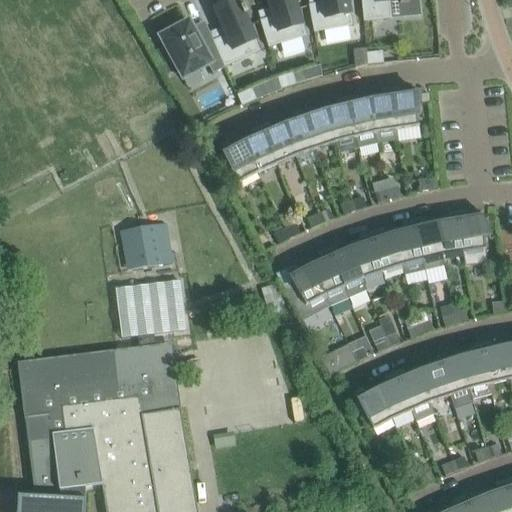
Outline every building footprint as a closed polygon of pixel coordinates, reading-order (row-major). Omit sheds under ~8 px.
[(266,0),(272,18),(259,22),(267,49),(304,37),(293,1),(295,0),(266,0)] [(320,0),(321,4),(308,7),(313,34),(351,27),(346,0),(320,0)] [(360,0),(363,23),(390,20),(389,3),(398,2),(399,6),(407,5),(407,1),(417,0),(360,0)] [(237,1),(213,11),(225,37),(213,42),(224,68),(259,52),(244,17),(246,16),(243,9),(241,10),(237,1)] [(188,23),(159,39),(182,81),(208,67),(212,75),(224,69),(214,45),(203,51),(188,23)] [(58,127),(86,114),(68,74),(40,87),(58,127)] [(414,93),(414,91),(401,93),(400,87),(389,89),(397,142),(398,142),(396,132),(418,128),(418,127),(417,127),(416,117),(421,116),(422,117),(420,96),(419,96),(419,97),(414,98),(413,93),(414,93)] [(377,145),(397,142),(389,89),(378,91),(379,97),(367,98),(375,135),(377,145)] [(375,135),(367,98),(356,101),(355,95),(344,98),(357,150),(377,145),(375,135)] [(357,150),(344,98),(334,100),(335,106),(324,109),(334,145),(337,154),(357,150)] [(334,145),(324,109),(313,112),(311,107),(301,110),(315,151),(334,145)] [(315,151),(301,110),(290,114),(292,119),(281,123),(295,158),(315,151)] [(295,158),(281,123),(271,128),(269,122),(259,127),(276,166),(295,158)] [(257,175),(276,166),(259,127),(249,131),(251,136),(240,141),(257,175)] [(238,185),(257,175),(240,141),(230,147),(228,141),(217,147),(238,185)] [(397,188),(395,189),(392,179),(383,181),(389,201),(400,198),(397,188)] [(419,192),(437,190),(436,180),(418,182),(419,192)] [(377,205),(389,201),(383,181),(371,185),(377,205)] [(366,208),(362,199),(352,202),(355,212),(366,208)] [(343,216),(355,212),(352,202),(340,207),(343,216)] [(489,240),(487,219),(486,219),(486,220),(481,221),(480,215),(481,215),(481,214),(467,216),(467,210),(456,212),(462,255),(464,268),(487,265),(485,250),(484,250),(482,240),(488,239),(489,240)] [(321,225),(332,220),(328,211),(317,216),(321,225)] [(462,255),(456,212),(445,214),(446,219),(435,221),(442,258),(462,255)] [(310,230),(321,225),(317,216),(306,221),(310,230)] [(442,258),(435,221),(423,224),(422,218),(411,221),(421,263),(424,271),(443,267),(442,258)] [(424,271),(421,263),(411,221),(401,223),(402,229),(391,231),(401,267),(404,276),(424,271)] [(165,225),(125,232),(133,272),(172,265),(165,225)] [(289,240),(300,235),(295,226),(284,231),(289,240)] [(401,267),(391,231),(380,235),(378,230),(368,233),(382,274),(401,267)] [(278,245),(289,240),(284,231),(274,236),(278,245)] [(362,281),(382,274),(368,233),(357,237),(359,242),(348,246),(362,281)] [(362,281),(348,246),(338,251),(336,245),(326,250),(348,300),(366,292),(362,281)] [(348,300),(326,250),(315,254),(318,259),(307,264),(329,308),(348,300)] [(329,308),(307,264),(297,269),(294,264),(284,270),(292,285),(283,289),(302,323),(329,308)] [(115,288),(121,339),(187,331),(181,280),(115,288)] [(492,315),(504,314),(503,304),(491,305),(492,315)] [(456,325),(467,322),(464,312),(453,316),(456,325)] [(429,323),(428,323),(425,315),(415,318),(421,336),(433,332),(429,323)] [(444,328),(456,325),(453,316),(441,319),(444,328)] [(410,340),(421,336),(415,318),(404,322),(410,340)] [(388,349),(399,344),(395,335),(384,340),(388,349)] [(377,353),(388,349),(384,340),(373,344),(377,353)] [(509,381),(502,345),(491,347),(489,342),(479,344),(489,386),(509,381)] [(511,343),(502,345),(509,381),(511,380),(511,343)] [(489,386),(479,344),(468,347),(469,353),(458,355),(469,391),(471,401),(491,396),(489,386)] [(82,511),(83,505),(84,505),(84,502),(83,502),(85,486),(102,484),(106,511),(196,511),(179,411),(179,410),(176,386),(172,352),(171,352),(171,353),(157,355),(156,349),(157,349),(157,347),(31,363),(31,364),(32,364),(33,370),(19,372),(19,371),(18,371),(22,404),(23,413),(24,420),(26,433),(33,492),(21,494),(21,493),(19,492),(19,493),(19,500),(18,511),(82,511)] [(356,364),(367,358),(362,349),(352,355),(356,364)] [(469,391),(458,355),(447,359),(446,354),(435,357),(449,398),(453,411),(472,405),(471,401),(469,391)] [(329,377),(356,364),(352,355),(325,368),(329,377)] [(429,404),(449,398),(435,357),(425,361),(427,366),(416,370),(429,404)] [(429,404),(416,370),(405,374),(403,369),(393,373),(410,413),(415,424),(434,416),(429,404)] [(391,421),(410,413),(393,373),(383,378),(385,383),(375,388),(391,421)] [(372,432),(391,421),(375,388),(365,393),(362,388),(351,394),(372,432)] [(489,460),(500,456),(497,446),(485,450),(489,460)] [(477,464),(489,460),(485,450),(474,454),(477,464)] [(456,472),(467,468),(463,458),(452,463),(456,472)] [(445,477),(456,472),(452,463),(441,468),(445,477)] [(424,487),(434,482),(430,473),(419,478),(424,487)] [(511,477),(503,481),(511,508),(511,477)] [(413,493),(424,487),(419,478),(408,484),(413,493)] [(490,511),(511,511),(511,508),(503,481),(492,484),(494,490),(483,493),(490,511)] [(490,511),(483,493),(473,498),(471,493),(460,497),(467,511),(490,511)] [(442,511),(467,511),(460,497),(450,501),(453,507),(442,511)]
